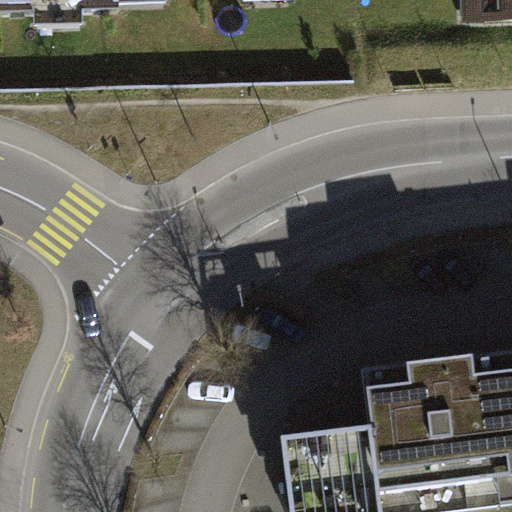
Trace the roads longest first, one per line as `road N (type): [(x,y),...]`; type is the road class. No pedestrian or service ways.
road 1 (secondary): [(157,302),(219,251),(326,191),(448,161),(511,157)]
road 2 (secondary): [(65,511),(87,423),(157,302)]
road 3 (residential): [(0,189),(44,211),(157,302)]
